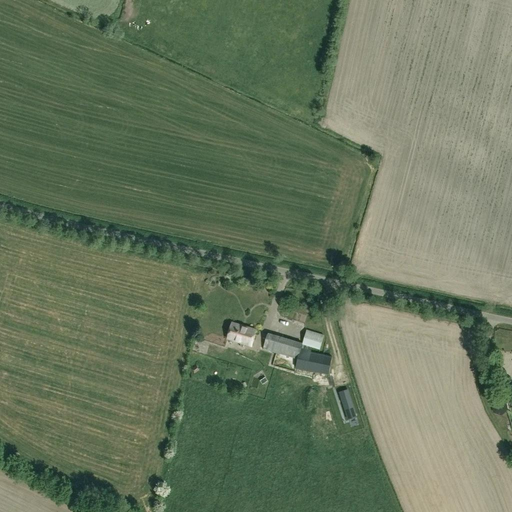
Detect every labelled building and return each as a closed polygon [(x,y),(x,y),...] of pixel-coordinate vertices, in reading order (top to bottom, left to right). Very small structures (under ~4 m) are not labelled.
[(232,323),(227,338),(251,346),(255,330),(232,323)] [(311,353),(311,350),(309,350),(310,346),(320,349),(323,336),(306,331),(302,344),(267,334),(263,349),(297,359),(295,368),(329,374),(332,357),(311,353)] [(193,374),(199,371),(196,366),(191,370),(193,374)] [(348,390),(340,393),(348,419),(356,417),(348,390)] [(493,413),(502,416),(508,410),(506,402),(498,399),(492,404),(493,413)]
